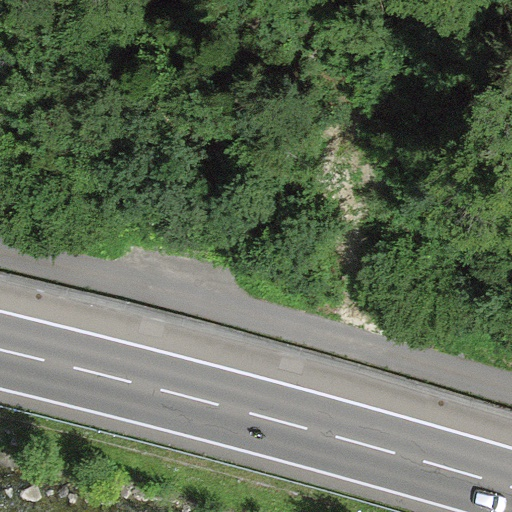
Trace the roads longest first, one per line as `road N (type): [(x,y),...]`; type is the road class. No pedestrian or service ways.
road 1 (trunk): [(511,487),(0,350)]
road 2 (unclassified): [(511,389),(0,253)]
